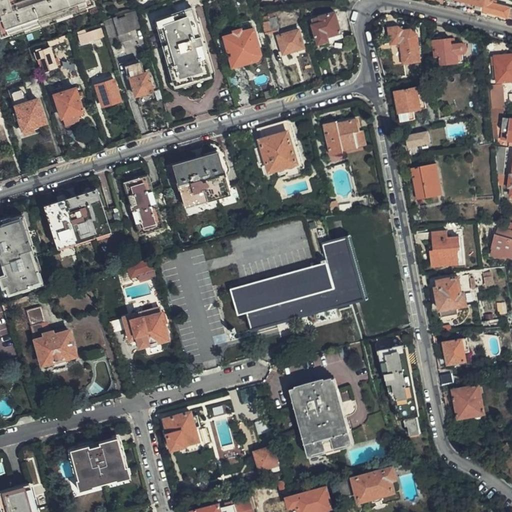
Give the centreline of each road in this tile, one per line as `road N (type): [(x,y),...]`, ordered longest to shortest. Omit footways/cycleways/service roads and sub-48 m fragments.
road 1 (residential): [(371,80),(441,443),(453,459),(511,488)]
road 2 (unclassified): [(371,80),(0,195)]
road 3 (unclassified): [(511,34),(377,3),(360,20),(371,80)]
road 4 (residential): [(0,440),(134,404)]
road 5 (residential): [(134,404),(254,369)]
